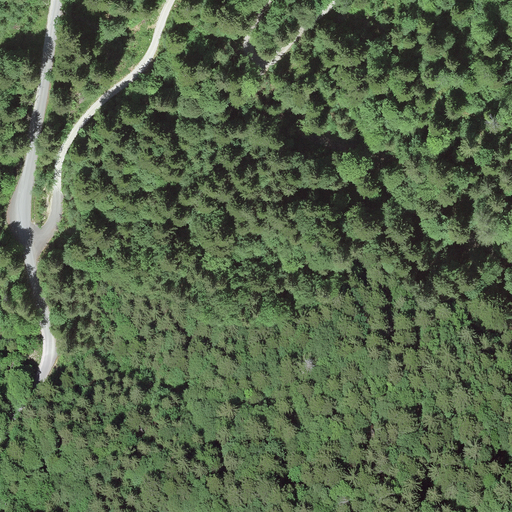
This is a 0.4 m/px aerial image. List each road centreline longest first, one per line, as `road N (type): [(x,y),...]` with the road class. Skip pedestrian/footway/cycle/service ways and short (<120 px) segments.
road 1 (unclassified): [(57,0),(23,206),(49,353),(0,440)]
road 2 (track): [(28,248),(54,226),(68,139),(147,59),(170,0)]
road 3 (track): [(268,0),(249,48),(254,65),(264,66),(335,0)]
